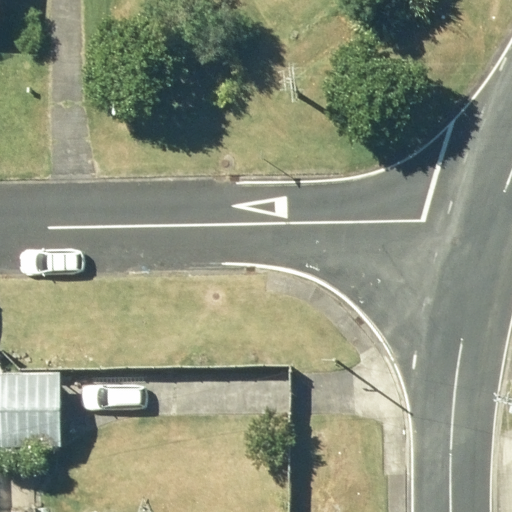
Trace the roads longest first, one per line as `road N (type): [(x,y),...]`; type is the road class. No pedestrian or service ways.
road 1 (residential): [(491,230),(0,237)]
road 2 (tertiary): [(491,230),(460,429),(462,511)]
